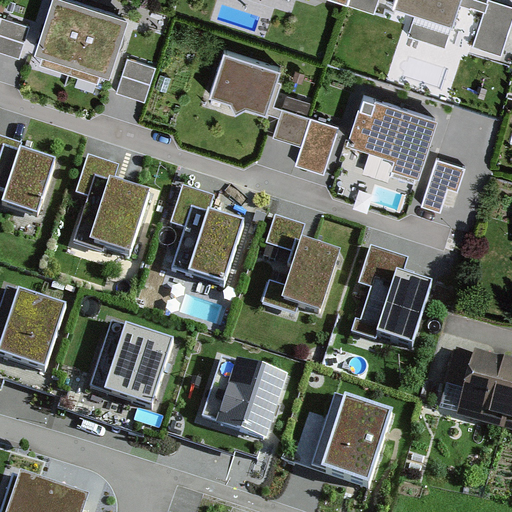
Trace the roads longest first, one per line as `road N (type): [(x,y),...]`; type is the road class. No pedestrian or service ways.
road 1 (residential): [(0,99),(414,231)]
road 2 (residential): [(0,428),(142,466),(134,511)]
